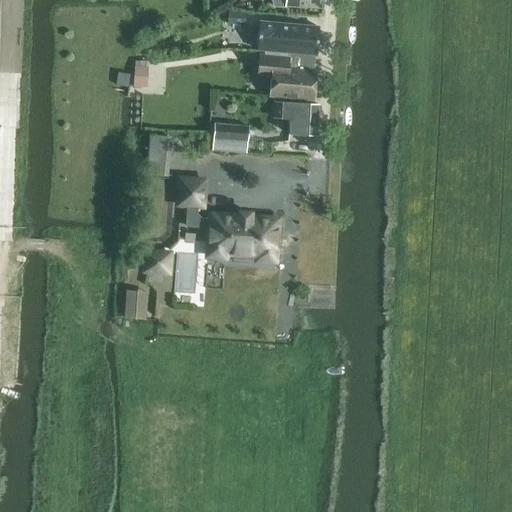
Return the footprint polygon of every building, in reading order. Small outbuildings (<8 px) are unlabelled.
[(323,8),(323,0),(284,0),(285,6),(323,8)] [(256,3),(246,2),(245,10),(256,11),(256,3)] [(229,12),(228,24),(245,25),(245,13),(229,12)] [(316,55),(319,27),(259,21),(257,49),(316,55)] [(259,55),(257,76),(271,78),(270,92),(269,96),(313,100),(316,72),(288,70),(289,58),(259,55)] [(135,68),(134,86),(145,87),(146,68),(135,68)] [(289,119),(289,134),(316,135),(319,104),(274,101),(272,118),(289,119)] [(213,133),(212,139),(246,142),(246,140),(246,136),(247,127),(215,124),(214,124),(213,133)] [(169,169),(171,134),(152,133),(150,168),(169,169)] [(179,179),(177,205),(187,206),(186,226),(209,227),(207,256),(274,261),(278,220),(275,220),(273,218),(265,217),(262,219),(225,216),(223,214),(215,214),(212,215),(210,215),(210,220),(200,219),(196,213),(196,206),(202,207),(204,180),(179,179)] [(145,252),(144,271),(168,273),(170,253),(145,252)] [(126,291),(124,319),(135,319),(144,320),(146,292),(126,291)]
